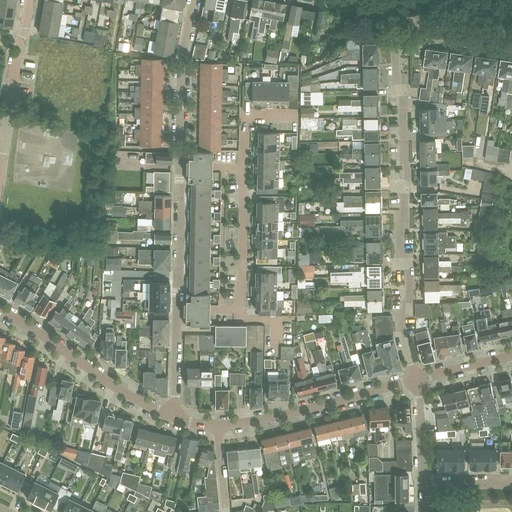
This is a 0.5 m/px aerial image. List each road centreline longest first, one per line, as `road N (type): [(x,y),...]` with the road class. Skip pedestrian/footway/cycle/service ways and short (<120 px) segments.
road 1 (residential): [(413,379),(400,320),(409,284),(399,257),(406,167),(398,22)]
road 2 (residential): [(177,309),(239,310),(242,168)]
road 3 (residential): [(173,416),(0,310)]
road 4 (residential): [(413,379),(218,427)]
road 5 (residential): [(179,166),(180,68),(193,0)]
road 6 (residential): [(177,309),(179,166)]
road 7 (residential): [(4,134),(29,0)]
